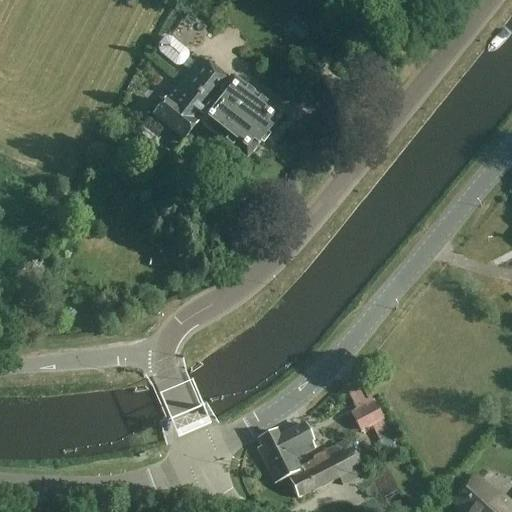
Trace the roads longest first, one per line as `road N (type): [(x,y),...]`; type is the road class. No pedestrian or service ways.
road 1 (tertiary): [(162,352),(180,326),(259,279),(489,0)]
road 2 (tertiary): [(201,457),(296,398),(347,351),(511,149)]
road 3 (tertiary): [(37,490),(129,489),(201,457)]
road 4 (unclassified): [(162,352),(0,368)]
